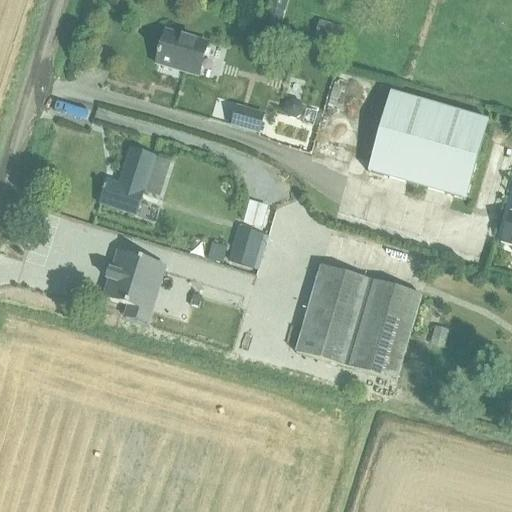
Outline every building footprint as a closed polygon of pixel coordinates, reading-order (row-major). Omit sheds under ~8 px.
[(282,0),(268,0),(262,24),(279,29),(287,1),(282,0)] [(346,31),(321,23),(316,40),(341,47),(346,31)] [(157,66),(178,72),(198,78),(208,45),(166,33),(160,53),(159,54),(158,56),(159,57),(157,66)] [(344,144),(352,90),(329,87),(321,141),(344,144)] [(391,95),(369,174),(467,202),(489,123),(391,95)] [(286,105),(285,112),(289,119),(297,121),(304,116),(305,109),(301,102),(293,100),(286,105)] [(235,107),(230,125),(257,132),(262,114),(235,107)] [(100,207),(138,218),(156,159),(129,151),(118,186),(108,182),(100,207)] [(249,205),(243,224),(260,229),(265,210),(249,205)] [(511,214),(503,245),(511,247),(511,214)] [(264,238),(241,232),(232,262),(255,269),(264,238)] [(213,245),(209,259),(223,263),(227,249),(213,245)] [(107,292),(104,300),(129,308),(130,309),(135,310),(141,312),(146,298),(150,283),(156,284),(159,285),(160,286),(164,275),(166,269),(138,260),(119,254),(115,265),(113,273),(110,272),(108,277),(107,281),(110,282),(107,292)] [(200,278),(205,264),(177,255),(173,269),(200,278)] [(422,297),(322,268),(297,356),(397,384),(422,297)] [(236,269),(234,282),(257,285),(259,272),(236,269)] [(193,302),(192,308),(198,310),(201,299),(195,297),(194,300),(193,302)] [(435,329),(430,347),(443,350),(448,333),(435,329)]
